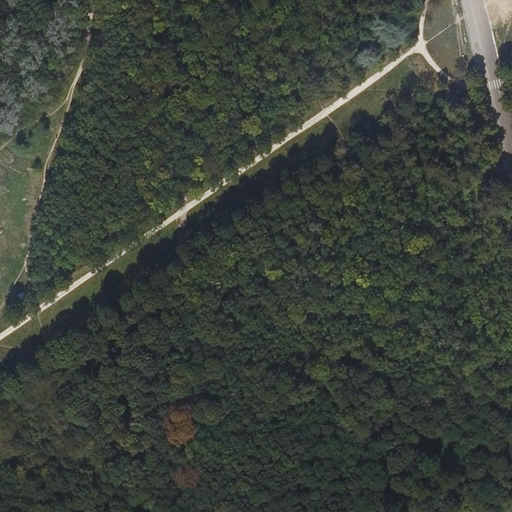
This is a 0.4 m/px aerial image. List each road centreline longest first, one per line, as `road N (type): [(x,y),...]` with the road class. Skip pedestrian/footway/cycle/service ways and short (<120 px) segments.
road 1 (track): [(0,337),(420,46)]
road 2 (track): [(511,78),(478,87),(437,71),(420,46),(423,0)]
